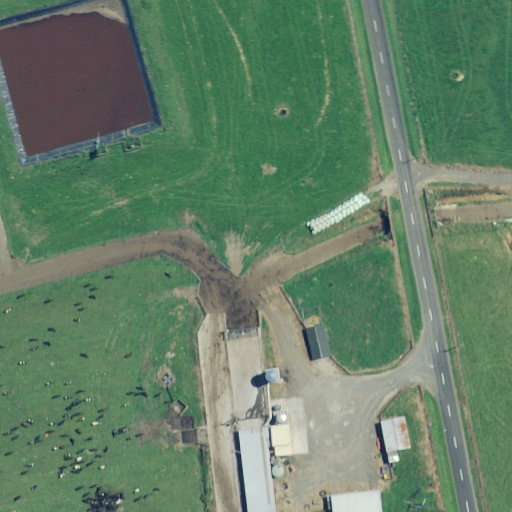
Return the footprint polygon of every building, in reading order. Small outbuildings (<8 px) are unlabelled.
[(324,327),(306,330),(311,361),(329,358),(324,327)] [(412,449),(406,418),(381,422),(389,464),(399,462),(397,452),(412,449)] [(291,454),(289,426),(272,427),(273,447),(280,446),(281,455),(291,454)] [(275,511),(268,445),(266,428),(239,431),(248,511),(275,511)] [(382,511),(380,492),(331,497),(333,511),(382,511)]
